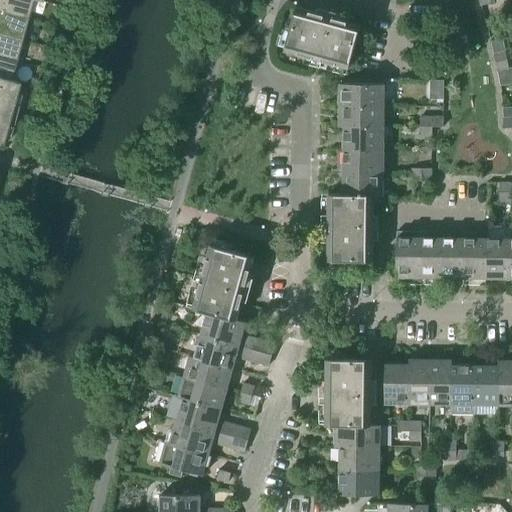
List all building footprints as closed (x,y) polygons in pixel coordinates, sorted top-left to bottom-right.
[(0,0),(0,147),(18,83),(10,81),(31,0),(33,0),(40,2),(40,0),(0,0)] [(284,51),(317,59),(349,68),(361,25),(341,19),(342,14),(318,7),(316,13),(296,7),(284,51)] [(493,54),(495,63),(507,61),(505,51),(493,54)] [(507,61),(495,63),(497,72),(509,70),(507,61)] [(34,66),(30,78),(33,79),(38,80),(41,68),(35,66),(34,66)] [(340,84),(339,106),(339,127),(344,127),(343,194),(329,194),(328,261),(372,261),(373,241),(378,241),(379,215),(373,215),(373,196),(383,196),(384,85),(340,84)] [(420,117),(420,127),(432,127),(432,118),(420,117)] [(443,118),(432,118),(432,127),(443,127),(443,118)] [(504,129),(511,128),(511,118),(503,119),(504,129)] [(432,127),(420,127),(420,136),(431,136),(432,127)] [(412,181),(422,181),(422,169),(412,169),(412,181)] [(422,169),(422,181),(431,181),(431,170),(422,169)] [(500,184),(500,193),(511,193),(511,184),(500,184)] [(511,193),(500,193),(500,202),(511,202),(511,193)] [(396,277),(421,278),(422,254),(423,254),(423,232),(410,232),(410,254),(397,254),(396,277)] [(397,232),(397,254),(410,254),(410,232),(397,232)] [(421,278),(442,278),(442,238),(442,232),(423,232),(423,254),(422,254),(421,278)] [(442,254),(442,278),(462,278),(462,256),(474,256),(475,233),(462,232),(462,238),(442,238),(442,254)] [(462,278),(486,279),(486,239),(488,239),(488,233),(475,233),(474,256),(462,256),(462,278)] [(486,279),(510,279),(511,239),(488,239),(486,239),(486,279)] [(193,309),(207,313),(207,312),(236,320),(237,319),(242,301),(247,302),(254,278),(249,276),(254,257),(211,245),(193,309)] [(207,313),(201,335),(272,355),(275,344),(247,336),(247,338),(242,337),(246,322),(237,319),(236,320),(207,312),(207,313)] [(201,335),(195,357),(194,358),(233,368),(237,355),(242,357),(241,359),(269,366),(272,355),(201,335)] [(190,356),(184,377),(227,389),(233,368),(194,358),(195,357),(190,356)] [(326,426),(335,426),(335,425),(370,425),(371,406),(376,405),(377,380),(371,380),(371,359),(327,358),(326,388),(325,388),(325,390),(326,390),(326,394),(325,394),(325,396),(326,396),(326,426)] [(410,404),(430,405),(431,360),(409,360),(409,365),(410,365),(410,404)] [(430,405),(451,405),(451,365),(452,365),(452,360),(431,360),(430,405)] [(511,360),(498,361),(498,366),(499,366),(498,405),(511,405),(511,360)] [(384,404),(410,404),(410,365),(409,365),(385,364),(384,404)] [(450,414),(474,414),(474,365),(452,365),(451,365),(451,405),(450,414)] [(474,365),(474,414),(498,415),(498,405),(499,366),(498,366),(474,365)] [(178,398),(183,399),(183,398),(222,408),(227,389),(184,377),(178,398)] [(243,383),(240,392),(252,396),(255,386),(243,383)] [(252,396),(240,392),(237,402),(249,405),(252,396)] [(183,398),(183,399),(177,420),(248,441),(251,430),(224,422),(223,424),(218,423),(222,408),(183,398)] [(177,420),(171,443),(171,444),(209,455),(213,441),(218,442),(217,444),(245,452),(248,441),(177,420)] [(398,432),(409,432),(410,422),(398,422),(398,432)] [(410,422),(409,432),(421,432),(421,422),(410,422)] [(335,447),(340,447),(340,446),(380,447),(380,425),(370,425),(335,425),(335,426),(335,447)] [(421,432),(409,432),(409,441),(421,441),(421,432)] [(171,444),(171,443),(166,442),(160,464),(171,467),(169,474),(180,477),(182,470),(203,475),(209,455),(171,444)] [(444,442),(444,451),(456,451),(456,442),(444,442)] [(492,442),(492,452),(504,452),(504,442),(492,442)] [(340,447),(340,470),(379,471),(380,447),(340,446),(340,447)] [(411,458),(421,459),(421,447),(411,447),(411,458)] [(444,461),(456,461),(456,451),(444,451),(444,461)] [(456,451),(456,461),(473,461),(473,451),(456,451)] [(504,452),(492,452),(492,461),(504,462),(504,452)] [(416,477),(426,477),(426,465),(417,465),(416,477)] [(426,465),(426,477),(435,477),(435,465),(426,465)] [(230,473),(219,470),(216,479),(228,482),(230,473)] [(379,471),(340,470),(339,495),(379,495),(379,471)] [(160,495),(160,511),(233,511),(234,509),(205,509),(205,511),(200,511),(200,495),(160,495)] [(388,503),(388,511),(428,511),(428,504),(388,503)]
